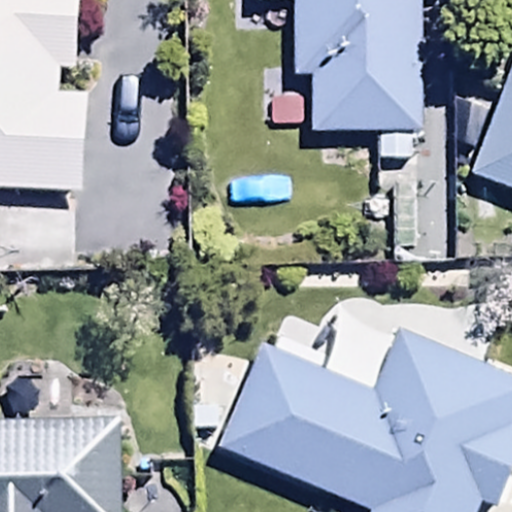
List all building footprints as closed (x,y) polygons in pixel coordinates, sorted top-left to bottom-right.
[(0,0),(0,202),(85,207),(90,108),(61,106),(62,83),(78,84),(82,0),(0,0)] [(448,0),(255,0),(256,16),(296,17),(295,88),(311,88),(311,105),(270,105),(270,136),(311,137),(311,147),(375,147),(374,196),(412,196),(413,147),(421,148),(422,10),(449,10),(448,0)] [(511,77),(470,186),(511,200),(511,77)] [(271,356),(223,459),(335,511),(479,511),(481,511),(483,511),(505,511),(511,498),(511,398),(404,347),(376,406),(271,356)] [(120,511),(119,434),(0,436),(0,511),(120,511)]
